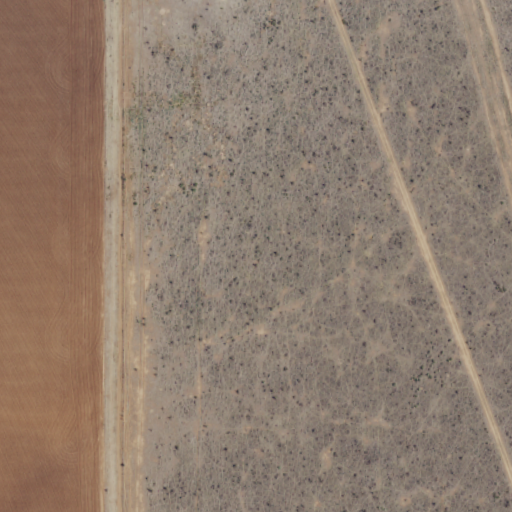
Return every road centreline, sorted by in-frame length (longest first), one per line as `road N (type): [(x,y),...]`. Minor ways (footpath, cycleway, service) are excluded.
road 1 (residential): [(119,0),(126,511)]
road 2 (residential): [(0,424),(127,427)]
